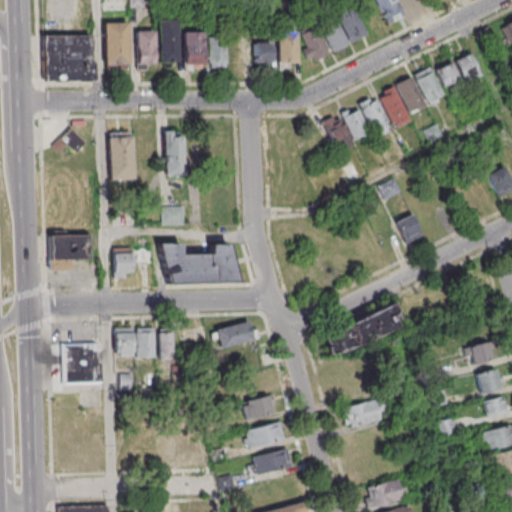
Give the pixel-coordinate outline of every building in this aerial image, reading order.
[(374,0),(387,23),(402,15),(394,0),(374,0)] [(397,0),(404,15),(419,9),(415,0),(397,0)] [(335,13),(349,6),(364,34),(349,42),(335,13)] [(332,15),(347,43),(331,51),(317,23),(332,15)] [(154,19),(174,18),(175,61),(168,62),(168,67),(165,67),(165,63),(155,64),(154,19)] [(511,21),(501,27),(508,43),(511,40),(511,21)] [(102,23),(124,22),(125,63),(102,64),(102,23)] [(298,33),(314,25),(328,54),(313,61),(311,56),(304,59),(300,49),(305,47),(298,33)] [(133,30),(151,30),(152,62),(144,63),(144,69),(133,69),(133,30)] [(181,32),(200,31),(201,63),(182,63),(181,32)] [(40,35),(91,34),(93,80),(41,81),(40,35)] [(206,36),(224,35),(224,62),(221,62),(221,67),(208,67),(208,62),(206,61),(206,36)] [(247,68),(247,35),(228,35),(228,68),(247,68)] [(276,39),(277,64),(296,63),(295,38),(276,39)] [(251,41),(269,41),(269,62),(252,62),(251,41)] [(451,60),(466,52),(477,74),(462,82),(451,60)] [(433,69),(447,62),(465,96),(451,104),(433,69)] [(411,75),(427,66),(442,94),(425,102),(411,75)] [(393,84),(409,76),(423,104),(407,112),(393,84)] [(377,98),(393,90),(408,117),(391,126),(377,98)] [(358,107),(374,99),(389,127),(372,135),(358,107)] [(338,112),(354,104),(368,132),(352,140),(338,112)] [(320,121),(330,116),(332,120),(338,117),(352,145),(336,153),(320,121)] [(420,129),(433,123),(440,136),(426,143),(420,129)] [(59,140),(72,153),(83,142),(69,129),(59,140)] [(161,131),(169,130),(170,138),(180,137),(182,174),(163,175),(161,131)] [(106,136),(129,135),(131,178),(107,178),(106,136)] [(485,174),(494,195),(511,186),(503,166),(485,174)] [(383,199),(398,191),(390,178),(375,187),(383,199)] [(159,206),(181,206),(181,223),(159,224),(159,206)] [(392,222),(403,243),(420,235),(410,213),(392,222)] [(49,234),(49,259),(87,259),(87,234),(49,234)] [(154,243),(177,244),(178,254),(209,253),(207,245),(224,243),(234,282),(166,283),(154,243)] [(130,277),(130,247),(111,247),(111,277),(130,277)] [(321,338),(389,305),(394,315),(389,319),(393,327),(356,346),(326,355),(321,338)] [(218,347),(251,339),(247,321),(213,329),(218,347)] [(131,356),(130,327),(112,327),(112,356),(131,356)] [(153,357),(153,328),(134,328),(134,357),(153,357)] [(156,359),(170,359),(170,328),(156,328),(156,359)] [(486,341),(464,346),(468,364),(490,360),(486,341)] [(60,343),(60,384),(99,384),(99,342),(60,343)] [(503,388),(498,367),(473,373),(478,394),(503,388)] [(238,402),(243,419),(274,412),(270,394),(238,402)] [(484,416),(504,411),(500,395),(480,401),(484,416)] [(339,407),(344,427),(382,419),(377,399),(339,407)] [(440,437),(456,432),(451,416),(435,421),(440,437)] [(240,430),(244,448),(282,439),(277,421),(240,430)] [(479,451),(511,443),(511,423),(475,432),(479,451)] [(158,460),(175,460),(175,434),(158,434),(158,460)] [(196,459),(196,436),(178,436),(178,459),(196,459)] [(248,476),(289,466),(285,448),(244,458),(248,476)] [(486,477),(511,470),(511,448),(481,457),(486,477)] [(497,499),(511,496),(511,478),(494,481),(497,499)] [(361,488),(365,507),(401,499),(397,480),(361,488)] [(255,511),(301,511),(299,502),(255,511)]
